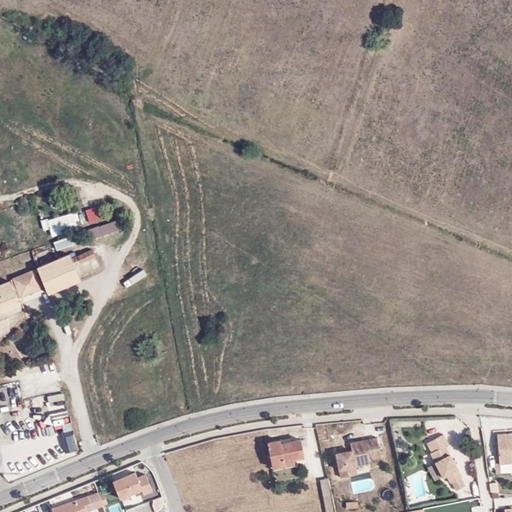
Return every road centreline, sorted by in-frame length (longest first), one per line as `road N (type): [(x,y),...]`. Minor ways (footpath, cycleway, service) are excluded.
road 1 (track): [(167,174),(169,149),(182,136),(194,137),(511,266)]
road 2 (unclassified): [(149,438),(257,410),(511,397)]
road 3 (track): [(511,381),(295,388),(200,404)]
road 4 (track): [(203,422),(169,242),(177,192),(170,176),(149,163)]
road 5 (track): [(141,114),(128,53),(67,16),(43,13),(24,44)]
road 6 (track): [(336,386),(348,368),(348,267),(359,204)]
road 7 (unclassified): [(0,495),(149,438)]
road 8 (track): [(0,178),(39,147),(66,155),(97,186)]
